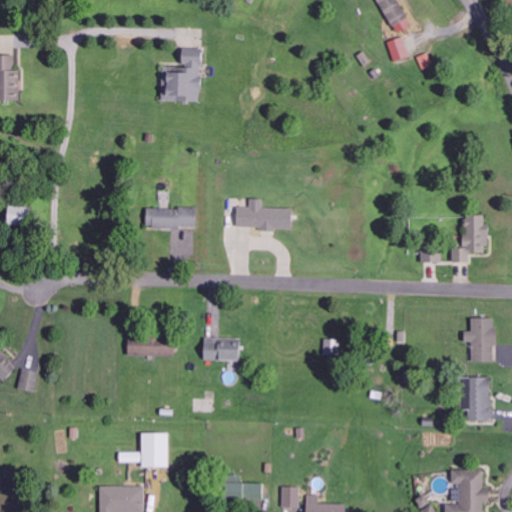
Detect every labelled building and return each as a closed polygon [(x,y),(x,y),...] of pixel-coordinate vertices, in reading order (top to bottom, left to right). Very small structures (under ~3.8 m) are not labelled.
[(401,0),(380,0),(396,34),(413,26),(401,0)] [(390,43),(397,62),(412,57),(405,37),(390,43)] [(205,49),(186,49),(185,67),(165,67),(164,101),(204,102),(205,49)] [(17,56),(0,54),(0,100),(22,101),(23,71),(16,70),(17,56)] [(240,207),(239,229),(295,230),(296,209),(265,208),(266,199),(253,199),(252,207),(240,207)] [(12,225),(32,225),(32,206),(12,206),(12,225)] [(149,207),(149,227),(198,229),(199,209),(149,207)] [(444,263),(444,249),(435,249),(435,263),(444,263)] [(474,332),(467,332),(467,343),(474,343),(474,362),(498,362),(497,319),(474,319),(474,332)] [(131,337),(131,357),(177,356),(177,336),(131,337)] [(207,361),(243,361),(243,338),(207,339),(207,361)] [(342,356),(343,340),(327,339),(326,355),(342,356)] [(0,350),(0,376),(7,383),(20,368),(1,350),(0,350)] [(21,390),(37,392),(41,372),(25,370),(21,390)] [(464,411),(470,411),(471,422),(494,422),(493,377),(463,378),(464,411)] [(172,468),(171,433),(145,434),(145,468),(172,468)] [(487,470),(455,471),(455,487),(455,504),(449,504),(449,511),(485,511),(486,504),(501,504),(501,490),(487,490),(487,470)] [(243,484),(243,476),(231,476),(230,499),(265,500),(266,484),(243,484)] [(102,511),(116,511),(117,511),(121,511),(146,511),(147,487),(103,486),(102,511)] [(302,488),(285,487),(284,508),(302,508),(302,488)] [(348,511),(349,505),(321,504),(321,496),(309,496),(308,511),(348,511)]
